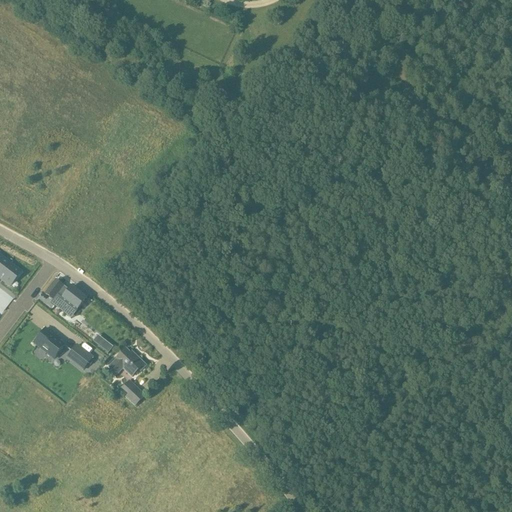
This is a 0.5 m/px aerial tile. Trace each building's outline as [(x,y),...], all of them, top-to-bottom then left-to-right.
[(0,279),(9,286),(14,280),(14,281),(16,278),(15,278),(20,272),(0,256),(0,279)] [(56,280),(46,293),(53,299),(50,303),(71,319),(77,312),(88,297),(73,285),(69,292),(63,287),(64,286),(56,280)] [(44,330),(33,344),(54,360),(65,346),(44,330)] [(104,340),(99,346),(108,353),(113,347),(104,340)] [(78,346),(69,357),(78,364),(87,353),(78,346)] [(138,359),(126,348),(116,358),(117,359),(109,367),(117,375),(125,367),(134,375),(140,368),(141,370),(146,365),(139,358),(138,359)] [(134,380),(133,377),(125,385),(132,391),(125,398),(136,407),(146,396),(136,386),(135,387),(136,383),(134,380)]
